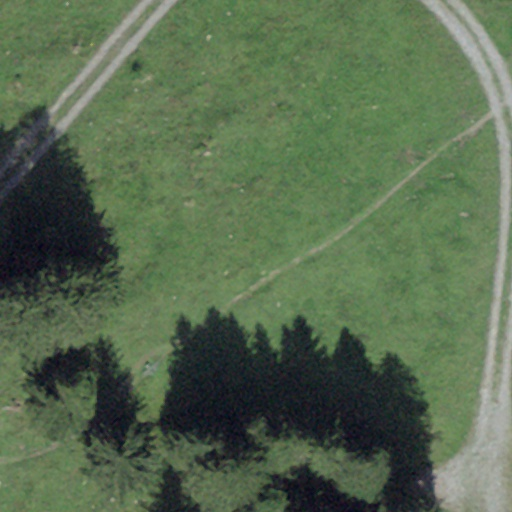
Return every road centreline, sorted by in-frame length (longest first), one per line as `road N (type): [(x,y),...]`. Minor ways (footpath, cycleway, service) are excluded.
road 1 (track): [(511,238),(500,328),(497,511)]
road 2 (track): [(161,0),(103,64),(0,206)]
road 3 (track): [(505,102),(478,39),(441,0)]
